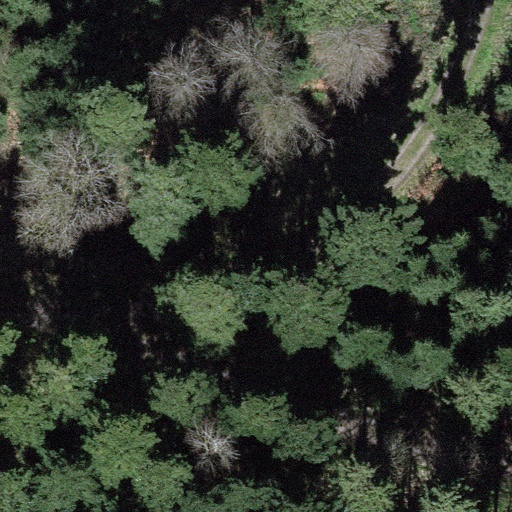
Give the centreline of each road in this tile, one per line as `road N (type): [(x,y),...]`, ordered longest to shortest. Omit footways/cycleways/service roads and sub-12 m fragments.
road 1 (track): [(57,328),(242,264),(315,225),(375,179),(421,121),(457,68),(485,0)]
road 2 (track): [(511,458),(285,402),(0,305)]
